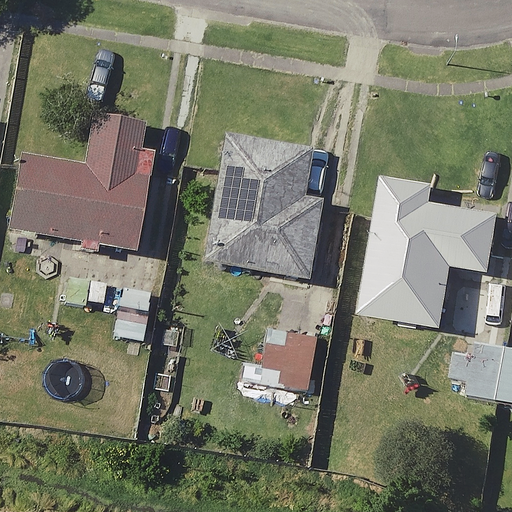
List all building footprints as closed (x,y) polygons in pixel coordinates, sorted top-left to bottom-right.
[(12,152),(2,229),(64,238),(62,250),(89,253),(91,241),(127,246),(143,126),(83,118),(77,161),(12,152)] [(301,148),(218,133),(195,259),(297,278),(311,200),(292,197),(301,148)] [(426,184),(375,177),(354,315),(435,327),(444,266),(482,272),(492,211),(424,200),(426,184)] [(95,263),(57,262),(57,302),(95,303),(95,263)] [(144,342),(149,296),(109,292),(104,337),(144,342)] [(305,342),(276,337),(269,385),(298,389),(305,342)] [(457,397),(511,403),(511,348),(464,342),(457,397)]
